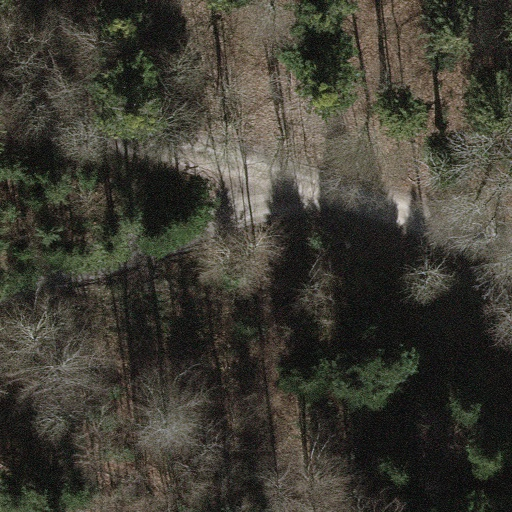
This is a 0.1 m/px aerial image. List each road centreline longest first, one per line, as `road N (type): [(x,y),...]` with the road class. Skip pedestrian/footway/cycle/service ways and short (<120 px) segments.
road 1 (track): [(0,116),(234,160),(511,255)]
road 2 (track): [(314,184),(0,290)]
